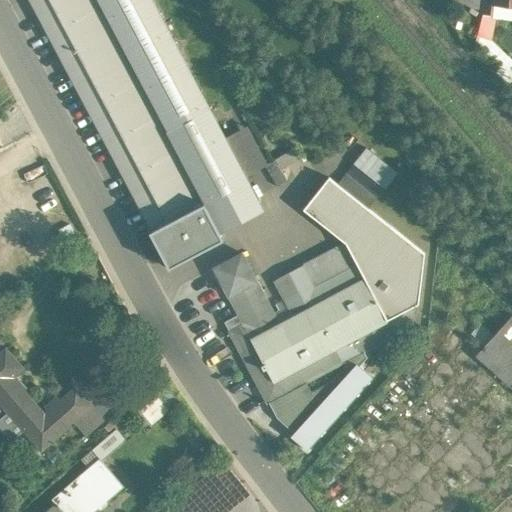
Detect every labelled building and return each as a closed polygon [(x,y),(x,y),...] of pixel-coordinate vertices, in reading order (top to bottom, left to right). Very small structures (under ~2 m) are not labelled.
[(166,131),(96,0),(30,0),(152,229),(203,202),(166,131)] [(210,107),(153,0),(96,0),(166,131),(210,107)] [(258,198),(210,107),(166,131),(203,202),(204,202),(214,221),(258,198)] [(266,162),(248,127),(227,138),(245,174),(266,162)] [(348,166),(378,193),(398,172),(368,144),(348,166)] [(294,148),(275,159),(280,167),(299,156),(294,148)] [(275,159),(265,165),(277,185),(287,180),(280,167),(275,159)] [(411,307),(418,303),(424,252),(329,176),(303,209),(345,242),(274,280),(285,299),(275,303),(279,310),(274,313),(242,252),(213,267),(243,324),(229,331),(267,402),(269,402),(305,382),(306,383),(344,362),(344,361),(363,351),(418,322),(411,307)] [(152,229),(149,231),(169,267),(223,239),(214,221),(204,202),(152,229)] [(511,313),(483,346),(511,371),(511,313)] [(44,414),(12,377),(22,368),(6,349),(0,353),(0,401),(8,411),(0,418),(0,427),(11,440),(24,429),(41,449),(74,421),(92,405),(76,386),(44,414)] [(331,381),(311,392),(306,383),(305,382),(269,402),(277,417),(294,432),(291,435),(307,450),(372,377),(359,365),(367,357),(363,351),(344,361),(344,362),(346,365),(331,381)] [(164,387),(138,409),(139,410),(151,423),(168,409),(176,402),(164,387)] [(92,405),(74,421),(86,434),(104,418),(92,405)] [(107,454),(124,435),(116,428),(99,447),(107,454)] [(99,458),(52,499),(56,503),(64,511),(93,511),(123,486),(99,458)] [(45,511),(64,511),(56,503),(45,511)]
